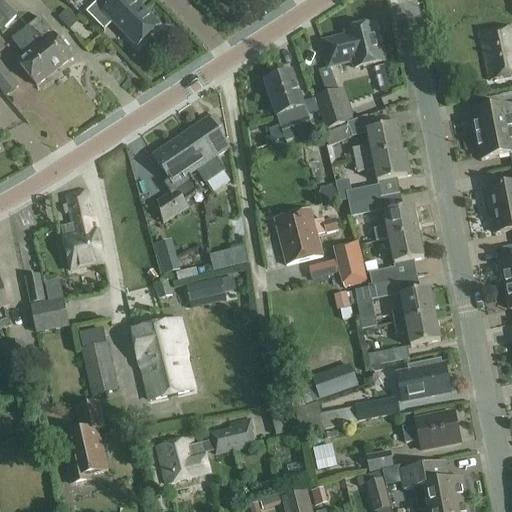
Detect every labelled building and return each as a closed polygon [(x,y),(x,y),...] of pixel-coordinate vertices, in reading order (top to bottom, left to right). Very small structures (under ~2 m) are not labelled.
[(17,16),(0,0),(0,30),(1,32),(17,16)] [(96,24),(105,16),(137,49),(159,27),(132,0),(118,0),(112,6),(106,0),(101,0),(87,14),(96,24)] [(58,19),(67,28),(76,19),(68,10),(58,19)] [(41,19),(25,32),(57,72),(73,59),(41,19)] [(330,68),(354,62),(356,69),(385,62),(376,25),(347,32),(348,37),(324,43),(330,68)] [(511,29),(481,36),(484,53),(489,81),(511,76),(511,29)] [(57,72),(25,32),(13,41),(26,57),(19,63),(38,87),(57,72)] [(0,88),(7,98),(20,87),(0,62),(0,88)] [(313,133),(304,109),(305,109),(292,74),(266,84),(278,118),(276,119),(285,143),(313,133)] [(326,131),(350,123),(340,90),(315,98),(326,131)] [(477,138),(511,130),(511,106),(510,107),(472,114),(477,138)] [(210,121),(210,120),(154,158),(171,182),(165,186),(172,195),(158,204),(164,226),(190,209),(186,204),(202,194),(190,177),(230,150),(217,131),(222,128),(215,117),(210,121)] [(368,132),(371,147),(352,151),(354,162),(403,152),(398,126),(368,132)] [(353,138),(348,127),(325,137),(329,148),(353,138)] [(511,130),(477,138),(481,162),(511,155),(511,130)] [(379,184),(409,178),(413,177),(409,161),(405,162),(403,152),(354,162),(357,175),(376,172),(379,184)] [(511,186),(487,191),(491,213),(511,208),(511,186)] [(347,194),(349,206),(355,205),(381,200),(378,187),(347,194)] [(88,193),(68,198),(67,199),(69,207),(63,208),(66,216),(71,215),(74,225),(95,219),(88,193)] [(349,206),(352,219),(383,212),(381,200),(355,205),(349,206)] [(511,231),(511,208),(491,213),(496,235),(511,231)] [(385,215),(387,228),(380,229),(382,242),(390,241),(420,234),(415,209),(385,215)] [(324,219),(314,222),(312,211),(275,221),(287,267),(324,258),(318,236),(327,233),(327,235),(338,232),(335,220),(325,223),(324,219)] [(95,219),(74,225),(74,227),(66,229),(69,241),(64,242),(72,274),(104,266),(101,252),(103,252),(95,219)] [(219,256),(242,239),(235,229),(212,245),(219,256)] [(425,260),(420,234),(390,241),(395,266),(425,260)] [(334,248),(343,287),(367,281),(357,242),(334,248)] [(282,268),(282,251),(270,251),(269,268),(282,268)] [(224,270),(221,257),(210,259),(213,273),(224,270)] [(177,272),(174,259),(160,263),(164,276),(177,272)] [(511,262),(502,265),(506,288),(511,287),(511,262)] [(371,287),(397,282),(395,269),(369,274),(371,287)] [(40,277),(26,280),(31,306),(45,303),(40,277)] [(0,332),(8,330),(12,329),(6,312),(10,311),(0,281),(0,332)] [(209,284),(212,296),(224,294),(221,281),(209,284)] [(162,301),(173,298),(169,282),(157,285),(162,301)] [(354,293),(356,305),(400,296),(397,282),(371,287),(368,288),(368,290),(354,293)] [(209,284),(187,289),(189,301),(212,296),(209,284)] [(400,297),(403,312),(391,314),(394,325),(435,317),(429,291),(400,297)] [(335,301),(337,312),(350,309),(347,298),(335,301)] [(63,303),(32,309),(37,335),(68,329),(63,303)] [(341,312),(342,321),(353,319),(351,310),(341,312)] [(440,343),(435,317),(394,325),(396,337),(408,335),(410,349),(440,343)] [(360,321),(362,331),(377,328),(375,318),(360,321)] [(193,392),(183,348),(186,347),(180,322),(133,333),(138,362),(140,362),(149,403),(193,392)] [(24,345),(8,348),(15,381),(31,377),(24,345)] [(117,392),(107,346),(82,351),(92,398),(117,392)] [(371,368),(409,361),(407,348),(368,356),(371,368)] [(350,365),(312,379),(320,401),(359,388),(350,365)] [(403,404),(450,394),(450,392),(452,391),(453,387),(452,383),(449,379),(447,380),(445,366),(397,376),(403,404)] [(399,415),(396,399),(355,407),(356,409),(359,423),(399,415)] [(98,431),(106,430),(100,405),(77,410),(83,434),(65,438),(71,464),(68,465),(72,487),(90,483),(89,477),(107,473),(98,431)] [(301,436),(324,431),(322,416),(311,418),(309,407),(296,411),(301,436)] [(342,412),(345,427),(359,425),(359,423),(356,409),(342,412)] [(422,452),(461,444),(454,414),(415,422),(416,426),(403,429),(406,445),(419,442),(422,452)] [(212,436),(213,443),(194,447),(192,440),(158,448),(167,485),(210,475),(205,455),(215,453),(216,457),(256,447),(255,443),(254,443),(251,432),(253,431),(250,421),(230,426),(231,431),(212,436)] [(314,450),(319,470),(330,468),(326,453),(332,452),(331,447),(314,450)] [(382,472),(393,470),(393,469),(390,454),(366,459),(369,474),(382,472)] [(403,472),(401,472),(401,473),(404,491),(414,489),(418,511),(419,511),(428,510),(467,503),(466,499),(471,498),(468,483),(463,484),(462,479),(448,482),(444,463),(403,472)] [(383,481),(366,485),(373,511),(381,511),(391,510),(383,481)] [(262,485),(264,494),(274,491),(271,483),(262,485)] [(312,511),(307,493),(282,499),(284,511),(312,511)] [(281,499),(282,499),(281,498),(282,498),(282,496),(260,503),(263,511),(283,505),(281,499)] [(474,511),(473,505),(468,506),(467,503),(428,510),(428,511),(474,511)]
